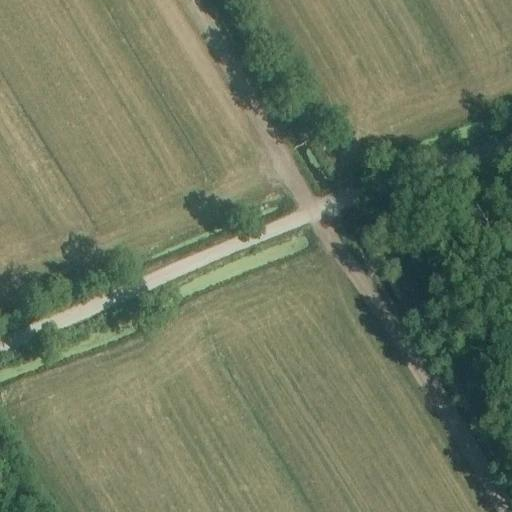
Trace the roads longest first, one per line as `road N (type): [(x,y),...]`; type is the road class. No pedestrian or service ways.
road 1 (track): [(0,341),(511,135)]
road 2 (track): [(313,212),(493,511)]
road 3 (track): [(355,196),(511,461)]
road 4 (track): [(313,212),(188,0)]
